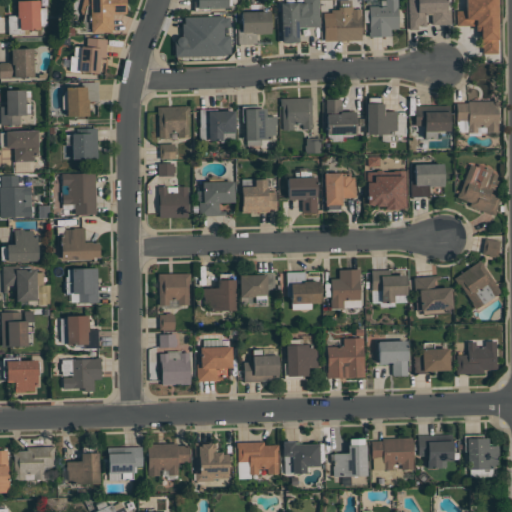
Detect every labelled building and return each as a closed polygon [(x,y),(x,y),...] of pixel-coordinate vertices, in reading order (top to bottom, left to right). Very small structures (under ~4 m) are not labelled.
[(46,25),(39,26),(39,29),(22,29),(22,33),(7,34),(7,15),(17,15),(16,0),(38,0),(38,7),(46,7),(46,25)] [(90,32),(89,0),(125,0),(125,13),(112,13),(112,29),(110,30),(110,32),(90,32)] [(231,0),(231,5),(227,5),(228,7),(209,7),(209,10),(194,11),(193,0),(231,0)] [(282,42),(281,2),(297,1),(297,2),(302,2),(302,0),(317,0),(318,17),(319,17),(319,26),(298,27),(298,41),(282,42)] [(323,12),(331,12),(330,9),(338,9),(338,6),(338,0),(350,0),(350,6),(352,6),(352,9),(360,8),(361,40),(323,40),(323,12)] [(397,0),(398,28),(390,28),(390,36),(368,36),(368,31),(369,31),(369,21),(363,21),(363,9),(369,9),(369,6),(380,6),(380,0),(397,0)] [(409,29),(407,0),(446,0),(447,9),(450,9),(450,23),(431,24),(431,14),(425,14),(425,26),(420,26),(420,24),(417,24),(417,29),(409,29)] [(498,0),(498,39),(497,39),(497,53),(482,53),(482,47),(480,47),(480,30),(476,30),(476,25),(456,25),(456,10),(466,10),(465,0),(498,0)] [(241,11),(270,11),(270,33),(256,33),(256,43),(238,44),(237,28),(242,28),(241,11)] [(176,41),(176,39),(177,38),(178,37),(179,36),(180,35),(182,35),(181,23),(184,23),(183,16),(223,15),(223,17),(229,17),(229,26),(223,26),(223,35),(230,35),(230,53),(224,53),(224,54),(174,56),(174,41),(176,41)] [(106,38),(105,57),(99,57),(98,72),(69,70),(70,56),(73,56),(73,46),(80,46),(85,46),(86,37),(106,38)] [(33,77),(0,77),(0,62),(11,62),(10,48),(32,47),(33,77)] [(88,115),(66,115),(66,87),(81,86),(81,82),(97,82),(97,101),(88,101),(88,115)] [(0,106),(5,106),(5,90),(24,89),(25,103),(31,103),(31,114),(25,114),(19,115),(19,124),(0,124),(0,106)] [(311,97),(311,104),(310,104),(311,128),(302,129),(302,123),(292,123),(292,129),(282,129),(281,105),(280,105),(280,98),(311,97)] [(396,111),(396,130),(392,130),(392,134),(367,134),(366,103),(368,103),(368,97),(381,97),(381,103),(383,103),(383,111),(396,111)] [(341,111),(355,111),(356,133),(326,134),(325,99),(341,98),(341,111)] [(496,132),(486,132),(486,127),(476,127),(476,132),(466,132),(466,131),(455,131),(455,102),(467,102),(467,101),(496,101),(496,132)] [(277,103),(277,110),(278,110),(278,125),(277,125),(277,146),(265,146),(265,145),(238,145),(238,124),(238,117),(237,105),(244,105),(244,104),(260,104),(260,108),(264,108),(264,103),(277,103)] [(188,105),(188,112),(187,112),(187,137),(177,137),(177,132),(167,132),(167,138),(158,138),(157,114),(156,114),(156,106),(188,105)] [(424,138),(424,125),(414,125),(414,105),(448,105),(448,110),(449,110),(449,131),(436,130),(436,138),(424,138)] [(235,142),(220,142),(220,139),(198,140),(198,126),(199,126),(198,109),(207,109),(207,110),(234,110),(235,142)] [(72,159),(72,145),(65,145),(65,134),(71,134),(71,133),(79,133),(79,128),(96,128),(96,158),(72,159)] [(32,171),(14,172),(13,161),(12,147),(6,147),(5,146),(0,146),(0,132),(5,132),(5,131),(36,129),(37,146),(37,155),(33,156),(33,160),(32,160),(32,171)] [(320,137),(320,153),(304,153),(304,145),(305,145),(305,138),(320,137)] [(173,143),(173,147),(176,147),(176,157),(173,157),(173,158),(159,159),(159,155),(158,155),(158,144),(173,143)] [(173,163),(173,166),(174,166),(174,172),(173,172),(173,175),(157,175),(157,163),(173,163)] [(444,185),(428,186),(428,195),(410,196),(410,180),(414,180),(414,164),(443,163),(444,185)] [(493,215),(469,205),(470,202),(456,197),(458,192),(459,193),(470,164),(477,167),(478,164),(492,169),(491,172),(497,174),(495,179),(498,180),(494,189),(491,188),(489,193),(500,197),(493,215)] [(382,171),(392,171),(392,170),(404,170),(405,208),(399,208),(399,209),(394,209),(388,209),(384,209),(384,205),(375,205),(375,203),(374,203),(373,204),(371,205),(370,204),(369,204),(367,204),(366,171),(375,171),(376,170),(381,170),(382,171)] [(74,214),(73,204),(61,204),(61,194),(67,193),(66,185),(61,185),(61,173),(94,172),(95,214),(74,214)] [(325,205),(324,173),(341,172),(341,173),(349,172),(349,176),(354,176),(355,197),(341,197),(342,205),(339,205),(340,210),(326,210),(326,205),(325,205)] [(0,216),(0,174),(30,174),(30,183),(40,183),(40,195),(30,195),(31,216),(0,216)] [(317,212),(302,212),(302,211),(301,211),(301,201),(302,201),(302,198),(288,199),(287,177),(316,176),(317,212)] [(241,212),(241,201),(241,178),(254,178),(254,179),(266,179),(266,191),(275,191),(275,211),(241,212)] [(233,180),(234,202),(217,202),(218,209),(219,209),(219,211),(224,211),(224,215),(198,215),(197,202),(196,202),(196,190),(202,190),(202,181),(233,180)] [(157,187),(186,186),(187,217),(158,217),(158,200),(157,200),(157,187)] [(61,259),(60,235),(56,235),(56,227),(62,226),(64,229),(72,229),(72,228),(83,227),(83,241),(91,241),(91,243),(98,243),(98,257),(91,257),(91,259),(61,259)] [(36,236),(37,261),(7,261),(7,260),(0,260),(0,246),(6,246),(6,244),(14,244),(13,229),(22,229),(23,230),(32,230),(32,234),(34,234),(34,236),(36,236)] [(499,241),(496,257),(488,256),(488,254),(481,253),(484,238),(499,241)] [(475,308),(458,284),(457,284),(453,278),(479,260),(484,266),(483,267),(500,291),(475,308)] [(36,300),(16,301),(15,285),(6,286),(6,292),(2,292),(2,265),(19,265),(19,269),(36,268),(36,272),(42,272),(42,284),(36,284),(36,300)] [(96,268),(97,302),(77,302),(77,293),(65,293),(65,276),(67,276),(67,269),(72,269),(72,268),(96,268)] [(330,278),(338,278),(337,269),(359,269),(359,274),(358,274),(359,299),(342,300),(342,307),(330,308),(330,299),(331,299),(330,278)] [(371,290),(370,270),(389,269),(389,275),(406,274),(406,294),(393,295),(393,302),(381,302),(380,289),(371,290)] [(310,308),(291,309),(290,296),(286,296),(285,272),(304,271),(304,281),(319,280),(319,302),(310,303),(310,308)] [(42,282),(42,272),(37,272),(36,292),(49,292),(49,283),(42,282)] [(239,275),(258,274),(258,272),(273,272),(273,289),(266,289),(266,295),(265,296),(265,302),(260,303),(260,304),(252,304),(252,296),(240,297),(239,275)] [(189,273),(189,280),(188,280),(188,304),(177,305),(177,299),(168,300),(168,305),(158,305),(158,280),(157,280),(157,273),(189,273)] [(204,287),(217,287),(217,279),(219,279),(218,273),(232,273),(232,279),(235,279),(235,309),(208,310),(208,304),(204,304),(204,287)] [(412,277),(439,275),(439,279),(433,279),(434,288),(450,286),(451,308),(449,308),(450,312),(422,314),(422,310),(415,311),(412,277)] [(32,310),(33,331),(26,332),(27,346),(1,346),(0,312),(20,311),(20,320),(24,320),(23,310),(32,310)] [(158,314),(165,314),(165,313),(172,313),(172,314),(174,314),(174,329),(158,329),(158,314)] [(67,344),(67,342),(60,342),(59,318),(66,318),(66,316),(88,315),(88,329),(97,329),(97,347),(82,348),(82,346),(74,347),(74,344),(67,344)] [(158,334),(174,334),(174,338),(176,338),(176,345),(174,345),(174,347),(159,347),(158,334)] [(343,338),(362,337),(364,376),(327,377),(326,346),(343,346),(343,338)] [(196,381),(196,364),(200,364),(200,347),(203,347),(203,339),(220,339),(221,346),(231,346),(232,367),(215,368),(215,376),(217,376),(222,376),(222,380),(196,381)] [(284,379),(284,363),(286,363),(286,345),(287,345),(287,339),(301,339),(301,344),(312,344),(312,348),(317,348),(317,367),(308,367),(308,375),(303,375),(303,378),(284,379)] [(392,375),(391,364),(392,364),(392,362),(378,363),(378,341),(406,340),(406,347),(407,347),(408,360),(406,360),(406,375),(392,375)] [(455,374),(484,374),(483,370),(496,370),(495,340),(484,340),(484,346),(475,347),(475,342),(466,342),(466,355),(455,355),(455,374)] [(414,373),(414,355),(422,355),(422,342),(433,342),(433,348),(449,348),(449,370),(432,370),(432,373),(414,373)] [(243,382),(243,362),(252,362),(252,349),(276,348),(277,354),(278,354),(278,375),(271,375),(271,381),(243,382)] [(189,384),(161,384),(161,372),(159,372),(159,353),(166,353),(166,351),(180,350),(180,353),(189,352),(189,384)] [(37,359),(37,386),(33,386),(33,391),(24,391),(24,392),(14,392),(14,382),(6,382),(6,377),(2,377),(2,358),(18,357),(18,360),(37,359)] [(100,379),(92,379),(92,391),(83,391),(83,388),(62,388),(62,377),(71,377),(71,375),(61,375),(61,370),(60,370),(60,364),(61,363),(61,359),(95,358),(100,357),(100,379)] [(427,468),(427,461),(428,461),(427,455),(418,455),(417,435),(451,434),(451,440),(452,440),(453,460),(445,461),(445,466),(440,466),(440,467),(427,468)] [(467,469),(467,451),(464,451),(464,435),(482,435),(483,438),(488,438),(488,445),(497,445),(498,464),(494,464),(494,468),(467,469)] [(411,437),(412,463),(413,469),(401,469),(401,464),(391,464),(392,469),(373,470),(372,457),(371,457),(371,440),(381,440),(381,438),(411,437)] [(366,475),(333,476),(332,466),(333,465),(333,453),(348,453),(347,445),(349,445),(349,438),(363,438),(364,444),(366,444),(366,475)] [(237,479),(237,461),(237,447),(236,447),(235,442),(263,441),(263,445),(278,444),(278,450),(277,450),(277,473),(267,473),(267,468),(257,468),(257,474),(250,474),(250,478),(237,479)] [(319,443),(319,466),(306,466),(306,473),(283,473),(283,441),(294,441),(294,444),(319,443)] [(228,454),(228,478),(212,478),(212,481),(195,481),(194,442),(214,442),(215,452),(222,452),(222,454),(228,454)] [(147,444),(176,443),(176,445),(188,445),(188,462),(177,462),(177,479),(166,479),(166,476),(162,476),(161,472),(158,472),(158,475),(147,476),(147,444)] [(54,446),(54,450),(53,451),(53,466),(48,466),(48,479),(14,480),(13,456),(12,456),(12,451),(26,451),(26,447),(54,446)] [(108,479),(107,447),(141,446),(142,466),(135,466),(135,472),(132,472),(132,479),(108,479)] [(98,484),(68,484),(67,470),(66,470),(66,461),(80,461),(80,453),(82,453),(82,447),(95,447),(95,453),(98,453),(98,484)] [(0,492),(0,450),(6,450),(6,465),(8,465),(8,492),(0,492)] [(124,511),(120,501),(93,511),(124,511)]
